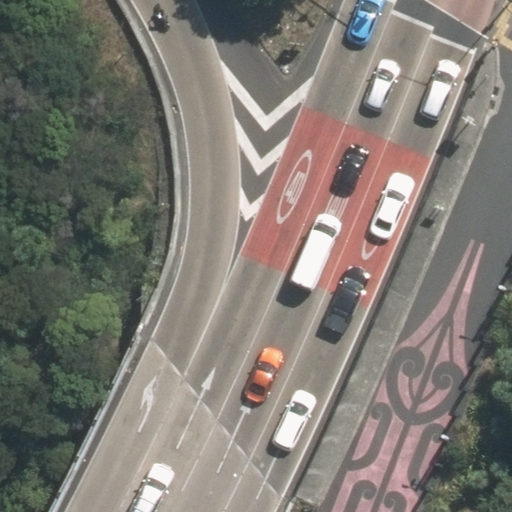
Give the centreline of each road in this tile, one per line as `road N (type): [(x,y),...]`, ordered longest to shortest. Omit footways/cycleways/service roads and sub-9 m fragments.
road 1 (motorway): [(183,511),(427,0)]
road 2 (motorway): [(152,511),(188,378),(217,197),(216,129),(171,0)]
